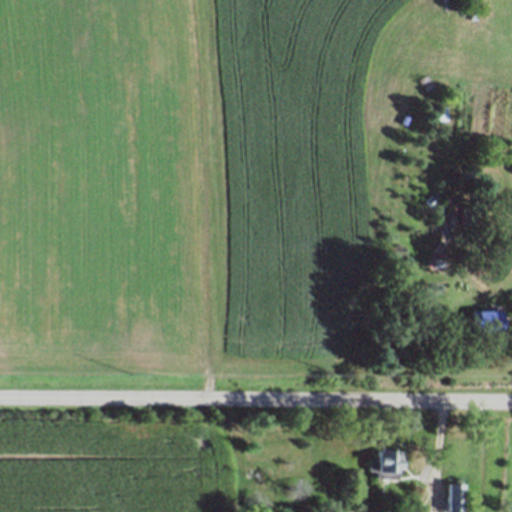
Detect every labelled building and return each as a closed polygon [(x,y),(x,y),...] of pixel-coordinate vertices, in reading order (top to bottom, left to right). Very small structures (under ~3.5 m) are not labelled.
[(473,207),(472,226),(459,225),(460,206),(473,207)] [(441,260),(441,269),(430,269),(430,260),(441,260)] [(495,309),(496,330),(485,330),(485,334),(471,335),(470,310),(495,309)] [(396,450),(396,479),(372,479),(372,472),(366,472),(366,458),(374,458),(374,450),(396,450)] [(456,484),(456,511),(442,511),(442,484),(456,484)]
